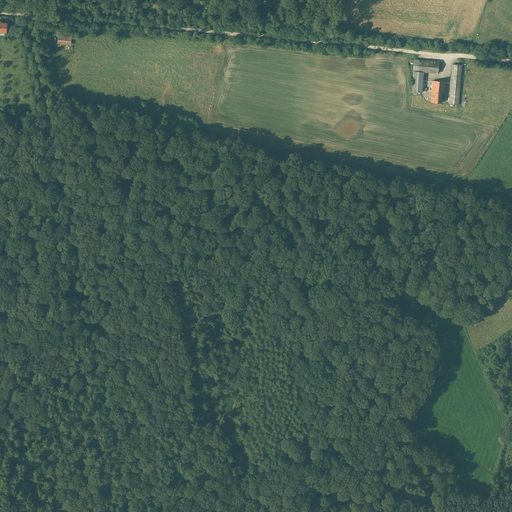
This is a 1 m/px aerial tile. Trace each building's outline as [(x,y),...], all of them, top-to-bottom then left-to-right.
[(71,37),(59,35),(57,44),(70,45),(71,37)] [(439,62),(414,60),(413,71),(423,72),(438,73),(439,62)] [(462,65),(453,64),(449,104),(458,105),(462,65)] [(423,72),(413,71),(411,91),(422,92),(423,72)] [(445,82),(432,81),(430,102),(440,103),(441,93),(444,93),(445,82)]
